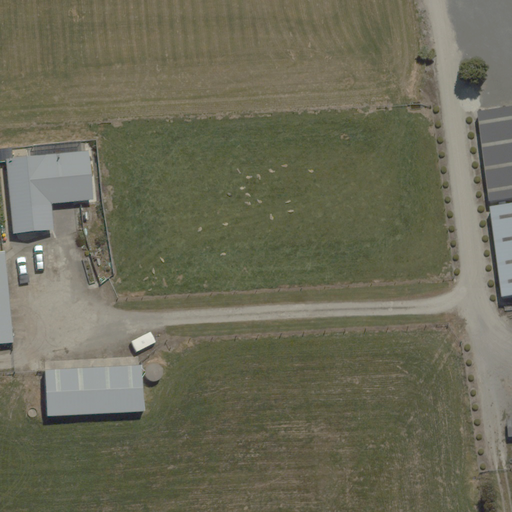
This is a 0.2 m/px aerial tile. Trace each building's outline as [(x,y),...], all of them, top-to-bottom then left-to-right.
[(511,0),(499,0),(504,42),(511,41),(511,0)] [(486,211),(511,207),(511,106),(471,112),(486,211)] [(49,159),(5,162),(11,239),(55,236),(49,159)] [(511,207),(486,211),(499,306),(511,303),(511,207)] [(5,251),(0,251),(0,350),(13,350),(5,251)] [(511,418),(502,419),(503,442),(511,442),(511,418)]
